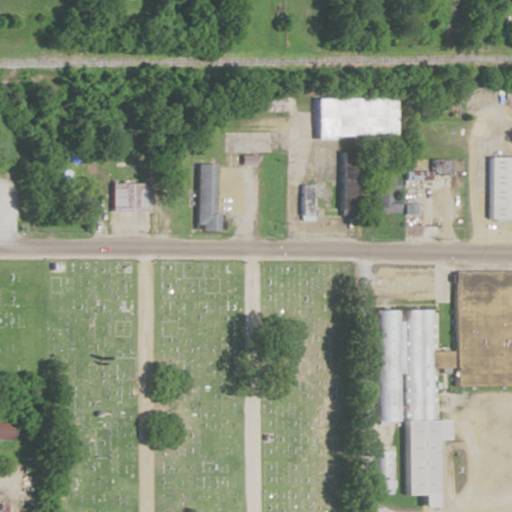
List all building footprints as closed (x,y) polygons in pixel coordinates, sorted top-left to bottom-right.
[(275,93),(242,93),(242,112),(275,112),(275,93)] [(308,99),(387,98),(387,137),(330,139),(308,139),(309,110),(308,99)] [(266,131),(266,153),(213,153),(213,131),(266,131)] [(219,153),(218,166),(232,166),(232,153),(219,153)] [(333,153),(333,210),(349,210),(349,153),(333,153)] [(253,154),(253,166),(235,166),(235,154),(253,154)] [(482,158),(511,158),(511,219),(482,219),(482,158)] [(446,159),(446,177),(425,177),(425,181),(399,180),(399,170),(425,171),(425,159),(446,159)] [(190,164),(188,230),(219,231),(220,214),(208,214),(209,164),(190,164)] [(88,222),(88,177),(67,177),(67,221),(88,222)] [(366,178),(365,211),(394,212),(394,200),(386,199),(386,178),(366,178)] [(103,183),(104,213),(142,213),(142,183),(103,183)] [(294,184),(308,185),(307,215),(294,215),(294,184)] [(399,204),(412,204),(412,215),(399,214),(399,204)] [(448,273),(511,272),(511,385),(449,387),(449,366),(430,366),(426,366),(426,349),(430,349),(449,349),(448,273)] [(371,309),(373,419),(397,418),(431,418),(430,366),(426,366),(426,349),(430,349),(429,309),(371,309)] [(397,418),(398,494),(415,494),(415,506),(432,505),(431,439),(442,438),(442,418),(431,418),(397,418)] [(387,449),(371,449),(372,488),(388,488),(387,449)]
